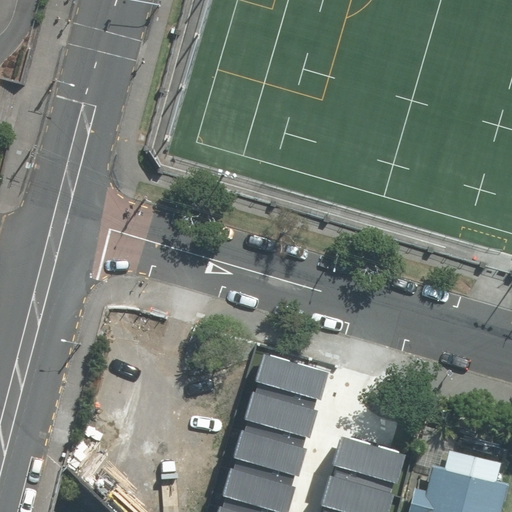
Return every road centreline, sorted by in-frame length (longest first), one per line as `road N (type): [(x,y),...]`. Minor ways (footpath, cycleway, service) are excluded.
road 1 (tertiary): [(59,216),(511,346)]
road 2 (secondary): [(59,216),(0,440)]
road 3 (secondary): [(117,0),(59,216)]
